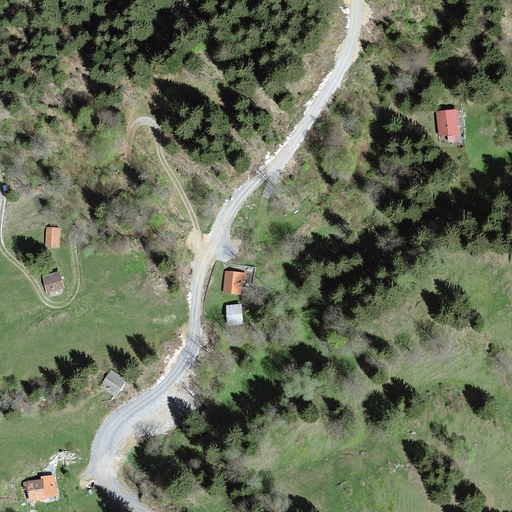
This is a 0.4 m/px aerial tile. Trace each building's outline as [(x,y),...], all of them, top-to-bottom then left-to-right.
[(456,109),(437,111),(439,136),(447,135),(448,142),(460,141),(456,109)] [(55,233),(43,233),(43,254),(55,254),(55,233)] [(61,271),(42,276),(47,294),(66,289),(61,271)] [(247,274),(226,271),(223,293),(244,296),(247,274)] [(243,304),(227,305),(229,328),(245,326),(243,304)] [(128,379),(111,369),(101,388),(118,397),(128,379)] [(42,480),(24,482),(25,491),(29,490),(30,502),(47,500),(47,498),(58,497),(55,475),(42,477),(42,480)]
